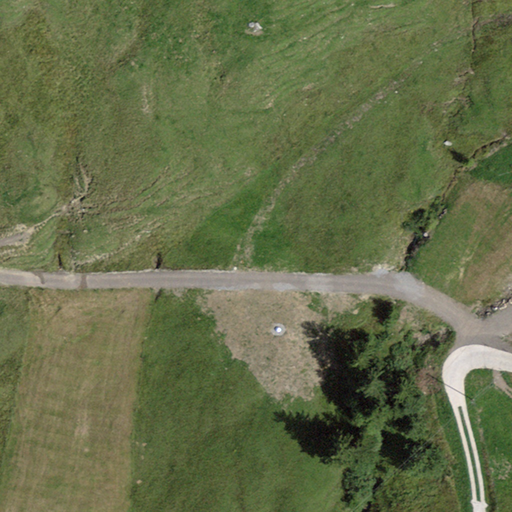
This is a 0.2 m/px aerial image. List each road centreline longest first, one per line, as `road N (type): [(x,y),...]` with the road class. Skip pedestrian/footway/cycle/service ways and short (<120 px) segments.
road 1 (track): [(0,275),(379,286),(423,298),(490,345)]
road 2 (track): [(479,511),(452,380),(457,365),(490,345)]
